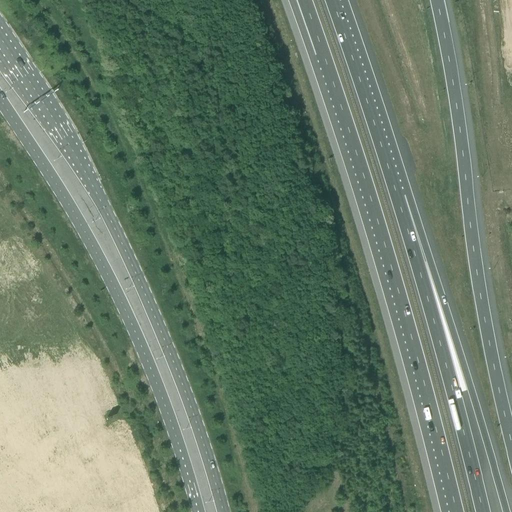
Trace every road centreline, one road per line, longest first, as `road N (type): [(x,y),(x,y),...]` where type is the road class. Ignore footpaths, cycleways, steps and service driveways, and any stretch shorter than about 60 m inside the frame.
road 1 (secondary): [(223,511),(136,271),(89,175),(0,38)]
road 2 (motorway): [(320,54),(374,213),(455,511)]
road 3 (secondary): [(0,100),(112,281),(197,511)]
road 4 (motorway): [(511,442),(477,277),(436,0)]
road 5 (motorway): [(505,511),(416,218),(390,175)]
road 6 (motorway): [(482,511),(390,175)]
road 7 (motorway): [(390,175),(330,0)]
